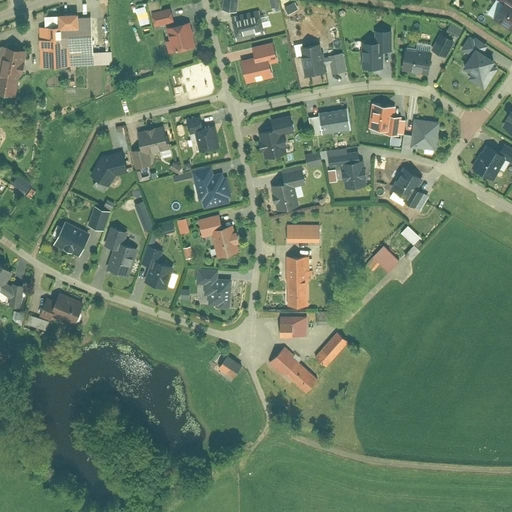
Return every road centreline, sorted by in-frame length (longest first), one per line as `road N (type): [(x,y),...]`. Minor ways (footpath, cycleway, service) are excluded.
road 1 (residential): [(241,335),(111,297),(0,238)]
road 2 (residential): [(475,125),(413,88),(368,85),(233,113)]
road 3 (residential): [(233,113),(260,217),(241,335)]
road 4 (residential): [(228,93),(101,125)]
road 5 (residential): [(511,210),(445,169),(475,125)]
